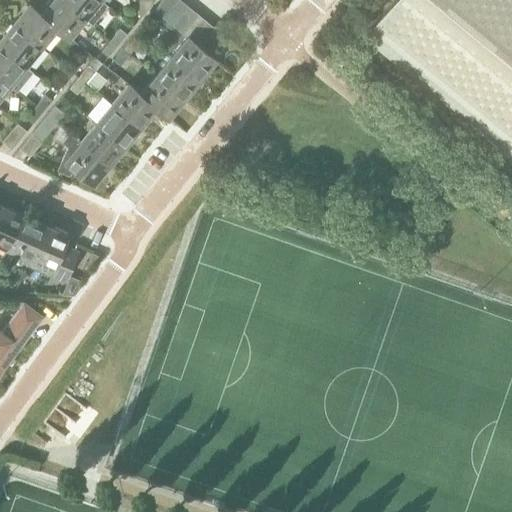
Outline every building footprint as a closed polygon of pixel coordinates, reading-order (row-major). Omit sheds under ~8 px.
[(56,25),(55,26),(67,36),(84,17),(64,0),(47,0),(45,3),(46,5),(40,12),(56,25)] [(64,0),(84,17),(98,0),(64,0)] [(141,14),(149,5),(142,0),(136,0),(131,6),(141,14)] [(160,0),(154,9),(163,16),(176,0),(160,0)] [(180,0),(176,0),(163,16),(172,24),(188,6),(180,0)] [(511,158),(511,0),(393,0),(363,36),(511,158)] [(40,45),(55,26),(56,25),(40,12),(28,2),(12,22),(40,45)] [(188,6),(172,24),(182,32),(197,14),(188,6)] [(191,39),(206,21),(197,14),(182,32),(186,36),(191,39)] [(191,39),(200,46),(215,29),(206,21),(191,39)] [(40,45),(12,22),(0,37),(0,42),(25,64),(40,45)] [(119,27),(110,38),(116,43),(125,33),(119,27)] [(130,36),(121,46),(129,53),(137,42),(130,36)] [(186,36),(171,54),(199,78),(215,58),(200,46),(191,39),(186,36)] [(107,55),(116,43),(110,38),(100,49),(107,55)] [(0,42),(0,75),(9,83),(25,64),(0,42)] [(119,64),(129,53),(121,46),(112,58),(119,64)] [(199,78),(171,54),(155,74),(183,97),(199,78)] [(75,56),(66,67),(73,72),(82,61),(75,56)] [(87,64),(78,76),(85,81),(94,70),(87,64)] [(66,67),(57,78),(64,84),(73,72),(66,67)] [(167,118),(183,97),(155,74),(139,93),(156,107),(155,108),(167,118)] [(0,95),(9,83),(0,75),(0,95)] [(75,93),(85,81),(78,76),(68,87),(75,93)] [(127,83),(111,103),(128,117),(140,126),(155,108),(156,107),(139,93),(127,83)] [(44,94),(35,105),(42,111),(51,100),(44,94)] [(95,122),(124,145),(140,126),(128,117),(111,103),(95,122)] [(33,123),(42,111),(35,105),(25,116),(33,123)] [(54,105),(47,114),(56,122),(64,113),(54,105)] [(41,141),(56,122),(47,114),(31,133),(41,141)] [(95,122),(80,141),(108,164),(124,145),(95,122)] [(26,131),(17,123),(1,141),(11,149),(26,131)] [(69,175),(74,169),(92,184),(108,164),(80,141),(69,132),(61,142),(67,147),(56,170),(69,175)] [(0,244),(7,248),(22,214),(0,204),(0,244)] [(30,218),(22,214),(7,248),(30,258),(45,224),(43,223),(44,221),(31,216),(30,218)] [(53,228),(45,224),(30,258),(28,263),(65,280),(77,251),(62,245),(67,234),(66,233),(67,231),(54,226),(53,228)] [(88,262),(96,265),(102,257),(92,252),(88,262)] [(0,373),(0,374),(43,316),(22,301),(1,330),(0,328),(0,373)]
